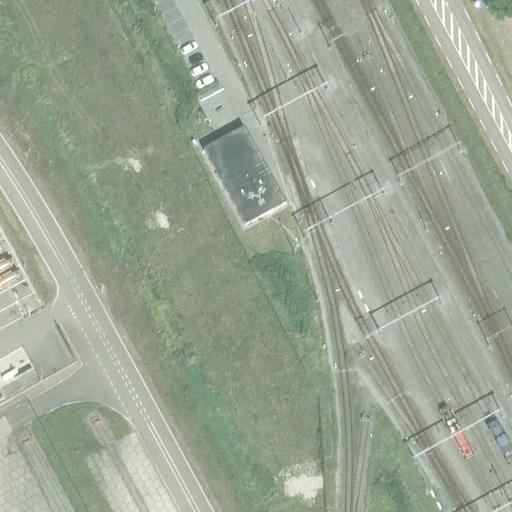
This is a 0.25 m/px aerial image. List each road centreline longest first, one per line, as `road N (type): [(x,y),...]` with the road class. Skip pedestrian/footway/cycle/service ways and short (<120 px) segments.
road 1 (unclassified): [(194,511),(60,251),(0,157)]
road 2 (secondary): [(511,143),(435,0)]
